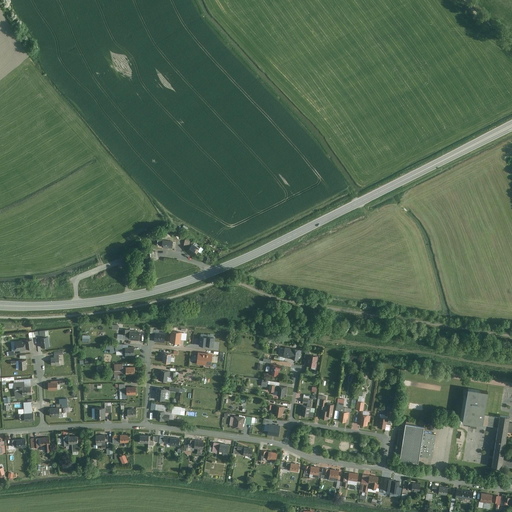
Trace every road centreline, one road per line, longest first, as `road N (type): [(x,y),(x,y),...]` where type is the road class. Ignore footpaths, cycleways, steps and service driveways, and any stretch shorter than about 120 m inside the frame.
road 1 (secondary): [(0,306),(71,305),(173,286),(511,125)]
road 2 (residential): [(145,426),(285,446)]
road 3 (residential): [(381,469),(511,491)]
road 4 (residential): [(290,421),(382,438),(381,469)]
